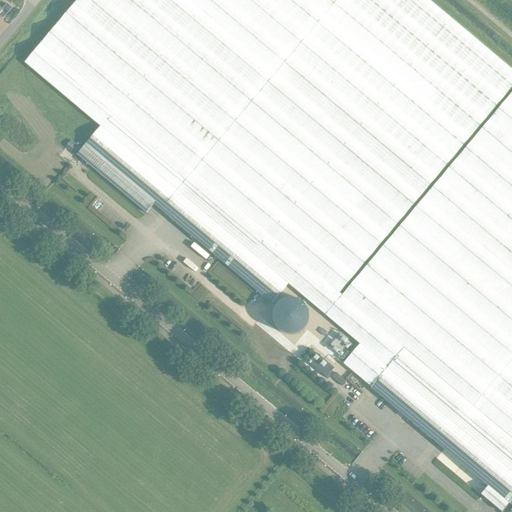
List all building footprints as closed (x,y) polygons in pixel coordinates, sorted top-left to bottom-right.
[(288,284),(325,316),(342,295),(340,293),(438,175),(511,86),(511,69),(429,0),(77,0),(25,63),(101,127),(288,284)] [(0,15),(3,19),(12,8),(7,4),(2,11),(0,9),(0,15)] [(342,364),(370,388),(401,350),(511,444),(511,499),(508,504),(511,506),(511,92),(490,119),(342,295),(325,316),(359,344),(342,364)] [(272,304),(288,284),(101,127),(77,155),(146,213),(154,205),(272,304)] [(339,334),(328,346),(341,357),(352,345),(339,334)] [(511,444),(401,350),(370,388),(487,487),(480,495),(500,511),(501,511),(508,504),(511,499),(511,444)] [(308,362),(326,378),(334,368),(316,353),(308,362)] [(332,377),(343,386),(346,382),(336,373),(332,377)]
